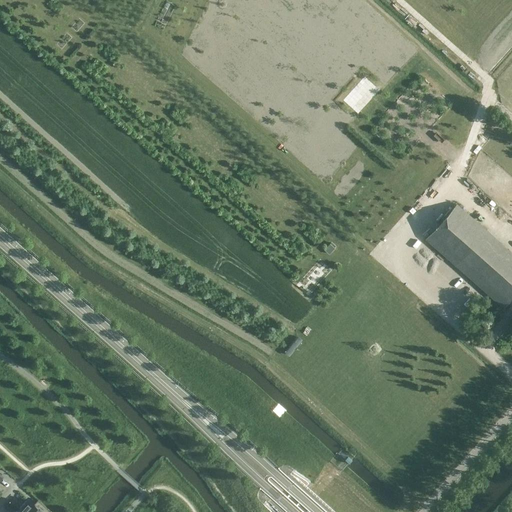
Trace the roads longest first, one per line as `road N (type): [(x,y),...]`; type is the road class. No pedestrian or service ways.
road 1 (track): [(511,375),(410,282),(418,217),(462,164),(487,78),(399,0)]
road 2 (secondary): [(306,511),(0,237)]
road 3 (unclassified): [(423,511),(511,411)]
